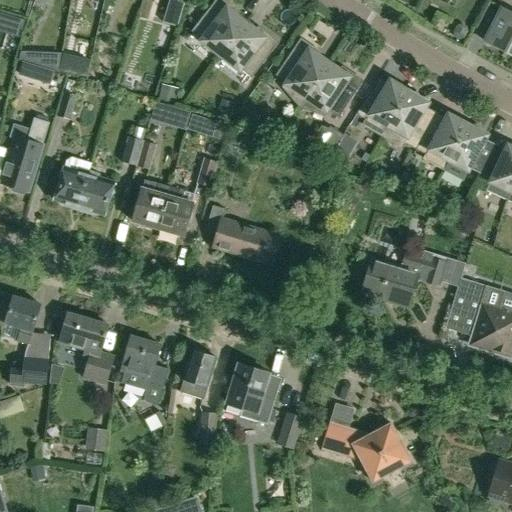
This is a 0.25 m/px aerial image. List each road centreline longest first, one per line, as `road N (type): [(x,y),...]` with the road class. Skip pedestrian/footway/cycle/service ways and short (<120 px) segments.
road 1 (residential): [(511,398),(0,247)]
road 2 (residential): [(511,101),(332,0)]
